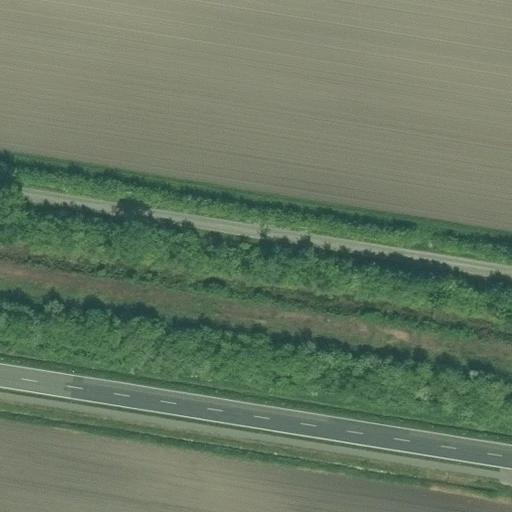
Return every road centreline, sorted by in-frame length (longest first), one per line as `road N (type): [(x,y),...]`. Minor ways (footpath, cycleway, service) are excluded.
road 1 (residential): [(511,274),(0,192)]
road 2 (tertiary): [(0,375),(511,457)]
